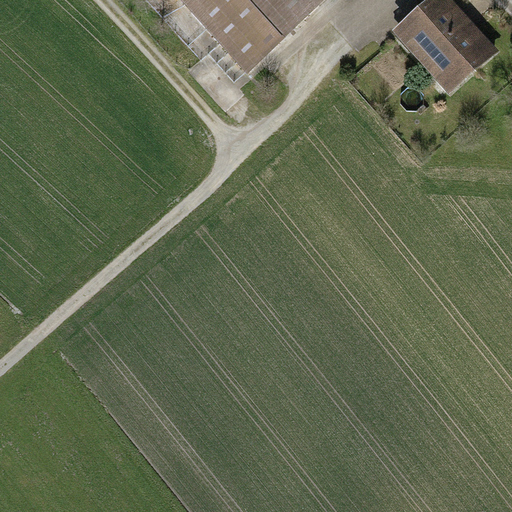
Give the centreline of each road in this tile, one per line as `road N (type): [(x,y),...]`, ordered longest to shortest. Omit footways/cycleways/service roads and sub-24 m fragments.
road 1 (track): [(400,0),(180,218),(0,375)]
road 2 (track): [(238,157),(99,0)]
